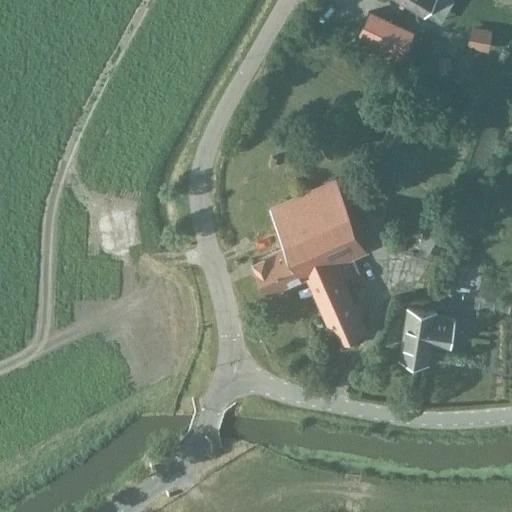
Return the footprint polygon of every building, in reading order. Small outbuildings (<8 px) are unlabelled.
[(401,0),(423,13),(431,0),(401,0)] [(369,9),(355,39),(399,59),(413,29),(369,9)] [(474,27),(471,46),(489,49),(492,31),(474,27)] [(450,55),(440,55),(440,66),(450,66),(450,55)] [(389,123),(384,135),(399,142),(404,130),(389,123)] [(359,271),(353,257),(367,251),(336,179),(270,208),(286,245),(253,260),(267,292),(306,276),(336,343),(365,330),(343,278),(359,271)] [(416,246),(437,259),(458,224),(437,211),(416,246)] [(427,361),(430,343),(450,346),(455,317),(438,314),(438,309),(409,304),(405,324),(406,324),(404,332),(400,357),(427,361)]
